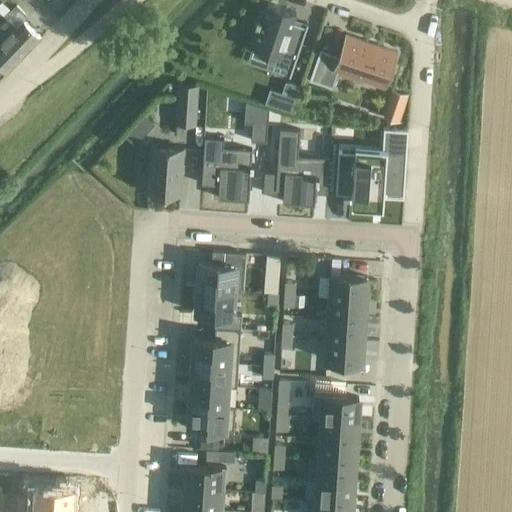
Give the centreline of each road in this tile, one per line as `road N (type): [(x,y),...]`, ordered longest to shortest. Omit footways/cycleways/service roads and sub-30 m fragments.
road 1 (residential): [(129,468),(142,246),(158,223),(410,238)]
road 2 (residential): [(334,0),(425,28),(410,238)]
road 3 (residential): [(410,238),(396,511)]
road 4 (unclassified): [(12,87),(80,46),(134,0)]
road 5 (residential): [(129,468),(0,460)]
road 6 (unclassified): [(12,87),(95,0)]
